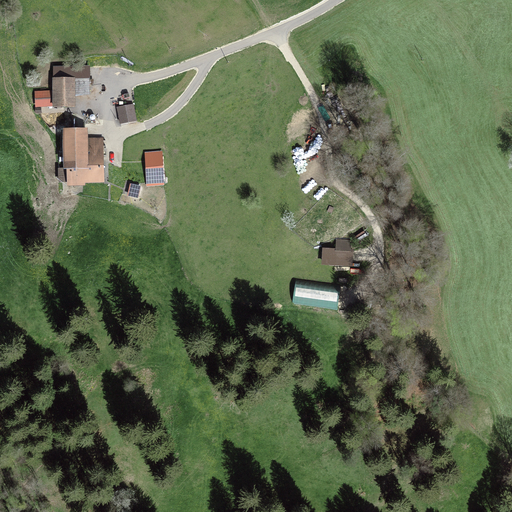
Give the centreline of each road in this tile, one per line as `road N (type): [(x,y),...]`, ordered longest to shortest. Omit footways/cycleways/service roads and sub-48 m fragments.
road 1 (unclassified): [(207,58),(173,109),(135,129),(108,126),(106,95),(114,85),(162,73)]
road 2 (track): [(275,31),(312,99),(319,184)]
road 3 (unclassified): [(207,58),(335,0)]
